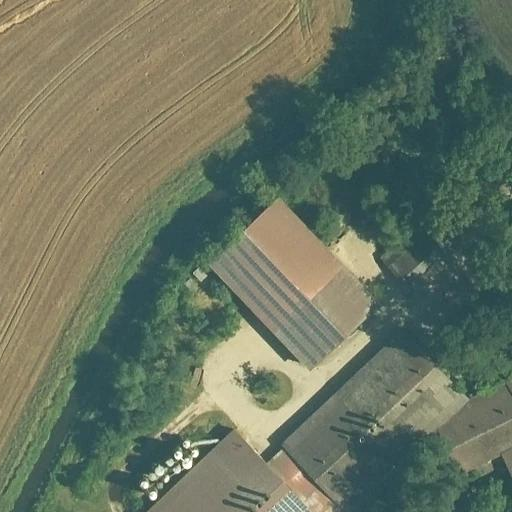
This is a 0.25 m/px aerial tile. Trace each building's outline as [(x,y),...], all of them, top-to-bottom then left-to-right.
[(390,301),(287,191),(216,258),(318,367),(390,301)] [(289,442),(296,449),(354,509),(443,424),(467,401),(474,394),(409,327),(289,442)] [(443,424),(465,468),(506,448),(511,445),(511,378),(467,401),(443,424)] [(322,511),(278,466),(240,426),(149,511),(322,511)] [(296,449),(278,466),(322,511),(351,511),(354,509),(296,449)]
